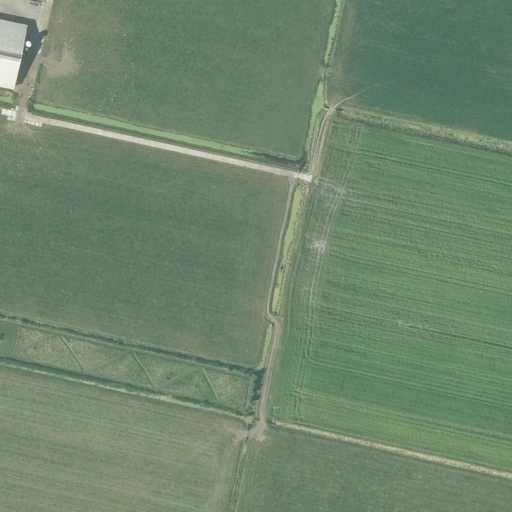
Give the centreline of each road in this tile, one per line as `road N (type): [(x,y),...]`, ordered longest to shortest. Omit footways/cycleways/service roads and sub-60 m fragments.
road 1 (track): [(353,0),(310,181),(293,177),(265,313),(279,323),(259,434),(0,377)]
road 2 (track): [(293,177),(22,114)]
